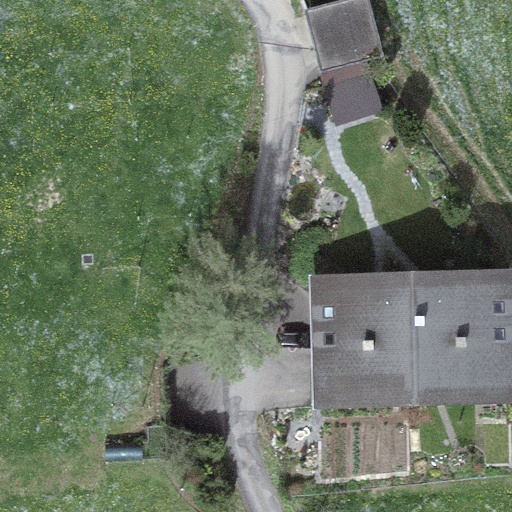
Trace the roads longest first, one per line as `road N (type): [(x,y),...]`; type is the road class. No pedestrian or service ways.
road 1 (track): [(246,465),(239,418),(244,294),(278,129),(275,41),(260,0)]
road 2 (track): [(0,479),(246,465),(268,511)]
